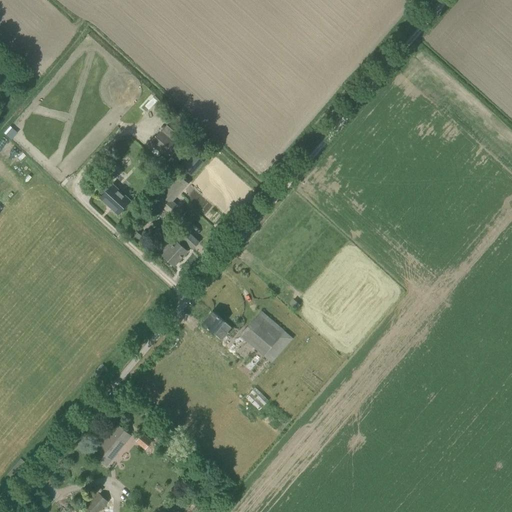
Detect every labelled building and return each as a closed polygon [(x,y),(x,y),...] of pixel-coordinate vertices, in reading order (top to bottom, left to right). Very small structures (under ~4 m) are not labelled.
[(177,145),(175,143),(161,132),(152,142),(168,155),(177,145)] [(205,162),(194,152),(181,167),(191,176),(205,162)] [(180,178),(171,187),(179,194),(187,185),(188,184),(181,177),(180,178)] [(131,201),(113,185),(101,198),(119,214),(131,201)] [(170,213),(177,205),(165,195),(158,202),(170,213)] [(185,249),(188,245),(193,249),(200,242),(186,229),(179,236),(180,237),(172,246),(171,245),(166,245),(163,248),(164,252),(165,253),(164,255),(175,265),(187,251),(185,249)] [(203,324),(214,333),(222,340),(233,328),(224,321),(224,320),(213,311),(203,324)] [(240,335),(264,356),(272,363),(293,339),(261,311),(240,335)] [(256,387),(246,396),(259,409),(269,400),(256,387)] [(120,450),(131,436),(118,426),(94,455),(107,465),(113,458),(120,450)] [(146,448),(151,442),(143,434),(137,441),(146,448)] [(98,511),(107,502),(99,494),(88,505),(90,508),(86,511),(98,511)]
